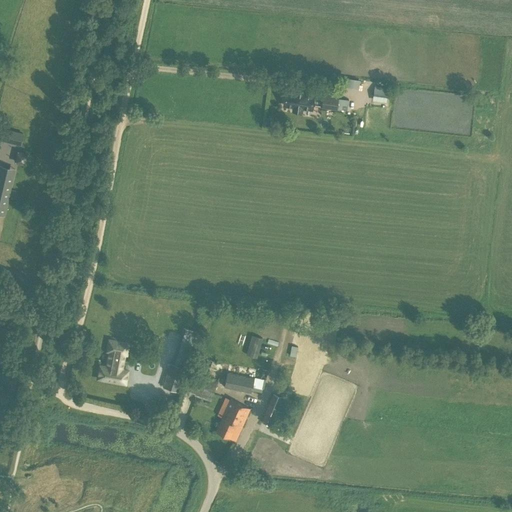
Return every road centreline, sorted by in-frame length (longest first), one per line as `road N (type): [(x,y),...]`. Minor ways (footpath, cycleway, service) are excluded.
road 1 (track): [(61,395),(146,0)]
road 2 (unclassified): [(201,511),(212,479),(206,458),(185,436),(61,395)]
